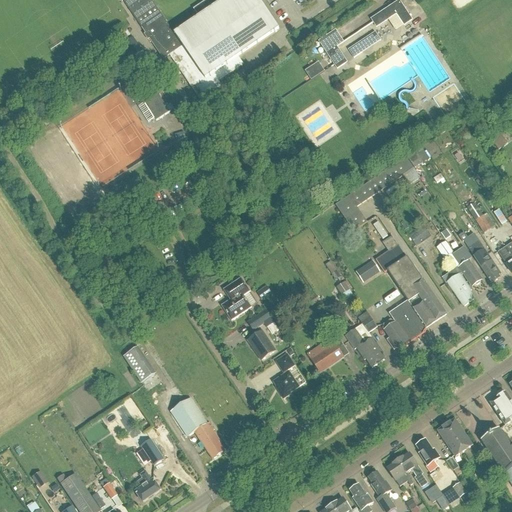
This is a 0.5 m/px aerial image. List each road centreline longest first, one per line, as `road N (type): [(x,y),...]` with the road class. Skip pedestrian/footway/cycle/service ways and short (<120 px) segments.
road 1 (secondary): [(283,447),(511,292)]
road 2 (residential): [(283,447),(184,301),(177,249),(156,213)]
road 3 (unclassified): [(289,511),(511,361)]
road 4 (track): [(0,122),(83,76),(134,26)]
